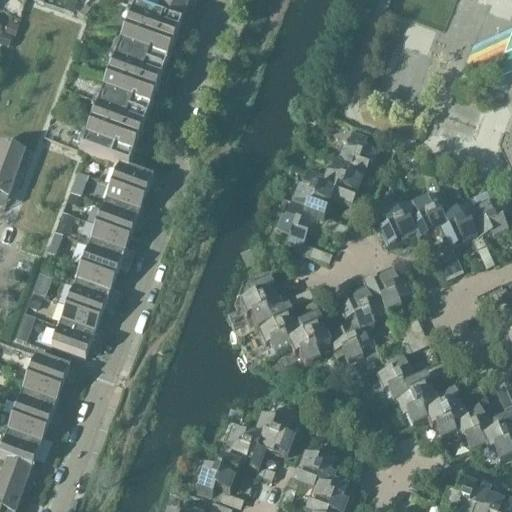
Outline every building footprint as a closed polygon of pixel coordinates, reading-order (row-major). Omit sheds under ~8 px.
[(162,0),(155,20),(181,30),(181,31),(186,32),(194,10),(189,8),(192,0),(162,0)] [(133,11),(115,59),(164,78),(181,31),(181,30),(155,20),(133,11)] [(115,59),(97,106),(146,125),(164,78),(115,59)] [(80,155),(119,169),(119,168),(129,172),(146,125),(97,106),(80,155)] [(342,150),(336,165),(351,170),(348,179),(362,184),(360,189),(370,193),(373,183),(365,180),(369,170),(373,172),(379,157),(364,151),(368,143),(352,137),(347,151),(342,150)] [(31,158),(0,146),(0,215),(0,216),(5,214),(8,206),(6,202),(10,200),(17,179),(22,181),(31,158)] [(325,177),(323,184),(320,192),(334,198),(331,206),(345,212),(343,217),(353,220),(357,211),(353,209),(360,189),(362,184),(348,179),(351,170),(336,165),(330,179),(325,177)] [(119,169),(111,189),(146,202),(149,192),(157,195),(161,184),(129,172),(119,168),(119,169)] [(297,191),(292,207),(306,212),(303,220),(318,226),(316,231),(325,234),(329,225),(325,224),(331,206),(334,198),(320,192),(323,184),(308,179),(302,193),(297,191)] [(111,189),(104,209),(146,225),(150,215),(142,212),(146,202),(111,189)] [(423,244),(439,237),(447,233),(441,219),(449,215),(442,200),(428,207),(426,202),(411,209),(418,223),(410,227),(417,242),(421,240),(423,244)] [(477,244),(482,242),(492,237),(494,242),(509,235),(506,230),(511,226),(511,220),(510,217),(503,203),(489,209),(487,204),(472,211),(479,225),(471,229),(477,244)] [(306,212),(292,207),(291,206),(286,221),(281,219),(275,234),(290,240),(286,248),(301,254),(299,259),(309,262),(312,253),(303,249),(307,240),(312,241),(316,231),(318,226),(303,220),(306,212)] [(425,249),(423,244),(421,240),(417,242),(410,227),(418,223),(411,209),(411,208),(397,215),(395,210),(380,217),(386,231),(378,235),(387,254),(412,243),(416,253),(425,249)] [(104,209),(96,229),(131,242),(134,232),(143,235),(146,225),(104,209)] [(456,212),(449,215),(441,219),(447,233),(439,237),(446,252),(441,254),(446,263),(455,259),(453,254),(472,245),(477,255),(486,251),(482,242),(477,244),(471,229),(479,225),(472,211),(472,210),(458,217),(456,212)] [(96,229),(89,250),(132,265),(135,255),(127,252),(131,242),(96,229)] [(89,250),(81,270),(116,283),(119,273),(128,276),(132,265),(89,250)] [(81,270),(74,290),(116,306),(120,295),(112,292),(116,283),(81,270)] [(356,288),(360,297),(365,295),(371,309),(380,305),(386,319),(401,312),(399,308),(413,301),(406,286),(398,290),(391,276),(367,287),(365,283),(356,288)] [(257,333),(258,333),(272,326),(269,318),(283,311),(281,307),(272,288),(275,286),(271,277),(262,281),(264,286),(250,292),(253,300),(239,307),(246,321),(251,319),(257,333)] [(74,290),(66,311),(101,323),(104,314),(112,317),(116,306),(74,290)] [(511,295),(507,298),(505,293),(496,298),(500,307),(508,303),(511,310),(511,313),(508,315),(511,323),(511,295)] [(339,313),(345,327),(353,324),(360,338),(368,334),(375,331),(372,326),(387,320),(386,319),(380,305),(371,309),(365,295),(360,297),(340,306),(339,302),(330,306),(334,316),(339,313)] [(276,360),(291,353),(287,345),(301,338),(298,330),(290,314),(294,312),(290,303),(281,307),(283,311),(269,318),(272,326),(258,333),(265,348),(270,346),(276,360)] [(314,305),(305,310),(310,319),(319,315),(314,305)] [(66,311),(59,331),(101,347),(105,336),(97,333),(101,323),(66,311)] [(287,345),(291,353),(294,360),(299,357),(305,371),(320,365),(316,356),(330,350),(327,342),(319,326),(323,324),(319,315),(310,319),(312,324),(298,330),(301,338),(287,345)] [(341,335),(327,342),(330,350),(333,357),(342,353),(348,367),(363,360),(361,355),(375,349),(368,334),(360,338),(353,324),(345,327),(339,331),(341,335)] [(101,347),(59,331),(51,352),(85,365),(89,354),(97,357),(101,347)] [(394,406),(395,405),(409,399),(405,391),(419,384),(417,379),(412,369),(408,372),(403,362),(412,358),(407,349),(398,353),(400,358),(386,364),(390,373),(376,379),(383,394),(388,392),(394,406)] [(36,359),(28,380),(62,393),(66,383),(74,386),(78,375),(36,359)] [(413,432),(428,425),(424,417),(438,411),(434,402),(427,386),(431,384),(426,375),(417,379),(419,384),(405,391),(409,399),(395,405),(402,420),(406,418),(413,432)] [(28,380),(21,400),(63,416),(67,405),(59,402),(62,393),(28,380)] [(442,444),(456,437),(453,429),(467,422),(463,414),(456,398),(459,396),(455,387),(446,391),(448,396),(434,402),(438,411),(424,417),(428,425),(431,432),(435,430),(442,444)] [(471,456),(486,449),(482,441),(496,434),(492,426),(489,419),(484,421),(480,412),(489,408),(484,399),(475,403),(477,408),(463,414),(467,422),(453,429),(456,437),(460,444),(464,441),(471,456)] [(21,400),(13,421),(47,433),(51,424),(59,427),(63,416),(21,400)] [(482,441),(486,449),(489,455),(493,453),(500,467),(511,461),(511,454),(511,452),(511,451),(511,410),(504,415),(506,419),(492,426),(496,434),(482,441)] [(13,421),(6,441),(48,457),(52,446),(44,443),(47,433),(13,421)] [(260,421),(255,436),(264,440),(258,454),(266,457),(287,465),(295,445),(287,442),(292,427),(277,422),(275,427),(260,421)] [(234,452),(229,466),(241,471),(254,476),(253,480),(262,483),(266,474),(261,472),(266,457),(258,454),(264,440),(255,436),(248,434),(246,439),(231,434),(226,449),(234,452)] [(0,455),(0,462),(6,465),(6,464),(32,474),(36,464),(44,467),(48,457),(6,441),(0,455)] [(298,490),(313,496),(316,487),(331,493),(334,484),(336,478),(332,476),(337,461),(322,456),(318,464),(304,459),(294,484),(290,482),(287,492),(296,495),(298,490)] [(241,471),(229,466),(220,463),(217,472),(203,466),(197,482),(202,484),(197,498),(211,503),(211,504),(221,507),(224,499),(230,501),(241,471)] [(0,511),(19,511),(24,496),(29,498),(37,475),(32,474),(6,464),(6,465),(0,480),(0,511)] [(266,474),(262,483),(272,487),(275,477),(266,474)] [(475,511),(476,511),(477,511),(484,511),(489,500),(494,502),(498,492),(488,489),(487,493),(461,483),(456,498),(447,495),(442,510),(447,511),(475,511)] [(302,511),(346,511),(348,507),(343,505),(349,490),(334,484),(331,493),(316,487),(313,496),(306,511),(304,511),(303,511),(302,511)] [(511,511),(511,508),(494,502),(489,500),(484,511),(477,511),(476,511),(475,511),(511,511)]
